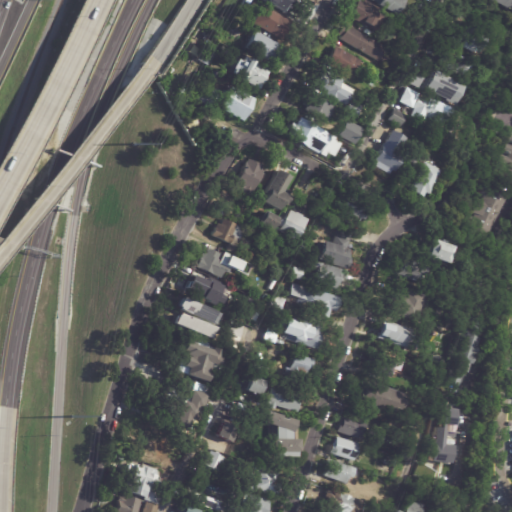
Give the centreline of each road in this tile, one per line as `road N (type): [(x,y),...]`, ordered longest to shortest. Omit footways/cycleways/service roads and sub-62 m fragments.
road 1 (motorway): [(50,511),(72,232),(85,165),(124,58)]
road 2 (motorway): [(2,407),(40,231),(131,4)]
road 3 (residential): [(81,511),(141,317),(194,208),(241,135)]
road 4 (residential): [(290,511),(371,262),(403,224)]
road 5 (motorway): [(0,249),(151,61)]
road 6 (motorway): [(0,182),(92,0)]
road 7 (residential): [(403,224),(390,205),(346,179),(241,135)]
road 8 (residential): [(255,137),(331,0)]
road 9 (residential): [(453,511),(475,371)]
